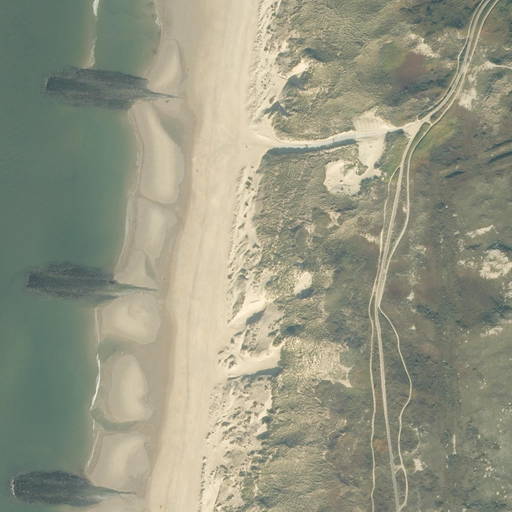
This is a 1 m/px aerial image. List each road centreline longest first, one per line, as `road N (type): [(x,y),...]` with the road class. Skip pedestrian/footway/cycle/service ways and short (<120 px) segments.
road 1 (unknown): [(403,162),(384,203),(369,311),(373,511)]
road 2 (track): [(243,143),(299,147),(417,126)]
road 3 (unknown): [(417,126),(417,113),(457,72),(483,0)]
